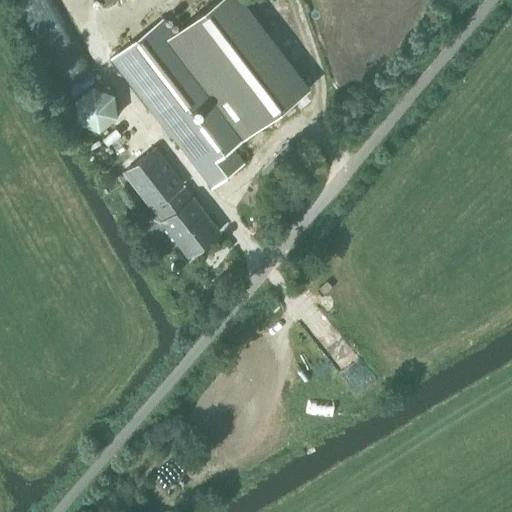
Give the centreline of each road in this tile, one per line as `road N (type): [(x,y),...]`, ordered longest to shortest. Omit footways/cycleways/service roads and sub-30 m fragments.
road 1 (unclassified): [(56,511),(490,0)]
road 2 (track): [(362,384),(113,78),(91,30),(172,0)]
